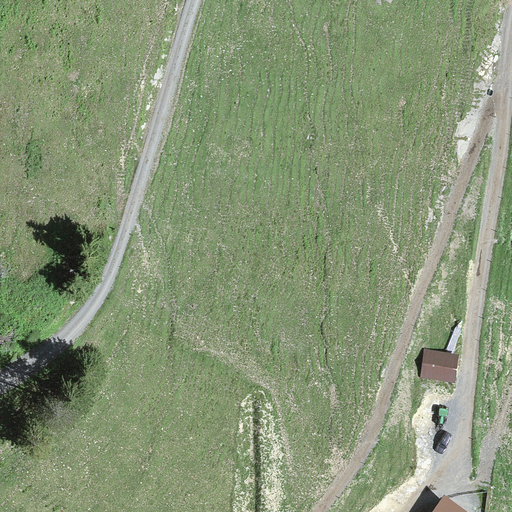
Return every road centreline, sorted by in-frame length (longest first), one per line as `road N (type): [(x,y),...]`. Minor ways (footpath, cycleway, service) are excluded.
road 1 (track): [(0,384),(54,353),(101,296),(197,0)]
road 2 (track): [(511,33),(455,471)]
